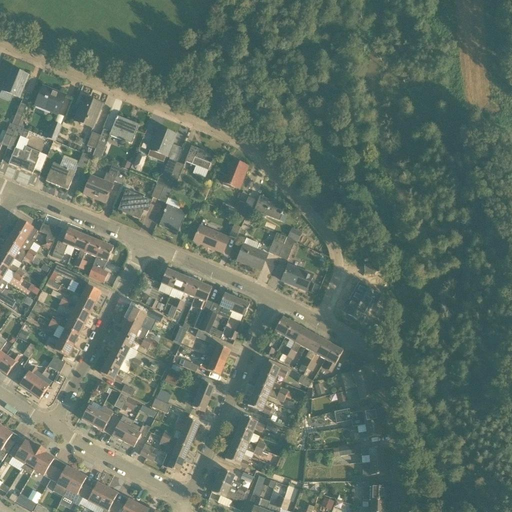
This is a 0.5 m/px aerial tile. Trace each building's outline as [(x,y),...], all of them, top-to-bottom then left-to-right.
[(154,0),(140,37),(168,48),(187,0),(154,0)] [(14,70),(8,85),(5,83),(1,92),(19,99),(28,76),(14,70)] [(36,105),(35,106),(50,112),(58,115),(65,96),(58,94),(57,93),(56,94),(43,89),(43,88),(36,105)] [(87,100),(83,111),(80,110),(75,122),(93,129),(102,106),(87,100)] [(12,125),(17,127),(18,128),(21,121),(27,106),(21,104),(12,125)] [(112,133),(111,136),(132,144),(139,126),(133,123),(131,123),(131,124),(118,119),(118,118),(118,117),(112,133)] [(62,127),(52,123),(46,139),(56,143),(62,127)] [(17,127),(12,125),(10,125),(5,136),(11,138),(12,138),(17,127)] [(17,127),(12,138),(18,141),(20,137),(26,140),(29,132),(23,130),(18,128),(17,127)] [(161,130),(156,144),(152,142),(149,150),(167,158),(176,136),(161,130)] [(99,143),(101,137),(93,134),(88,147),(96,150),(99,143)] [(96,150),(93,158),(100,161),(107,146),(99,143),(96,150)] [(192,147),(185,162),(196,167),(193,175),(205,180),(214,156),(206,153),(206,154),(191,148),(192,147)] [(14,153),(9,165),(18,168),(18,167),(21,169),(21,170),(24,171),(33,174),(34,171),(40,173),(47,157),(40,154),(26,148),(24,153),(15,149),(14,153)] [(78,166),(78,167),(85,170),(91,157),(83,154),(79,163),(78,166)] [(163,175),(170,178),(176,163),(169,160),(163,175)] [(128,171),(131,165),(123,162),(120,169),(128,171)] [(225,175),(221,183),(223,184),(222,186),(230,189),(231,187),(235,189),(240,190),(245,177),(248,168),(240,164),(234,162),(228,176),(225,175)] [(166,189),(171,191),(173,188),(175,188),(184,166),(176,163),(170,178),(171,178),(166,189)] [(47,180),(46,182),(68,191),(75,173),(60,167),(53,164),(47,180)] [(105,204),(114,182),(122,185),(127,173),(112,166),(109,175),(107,175),(104,182),(91,177),(83,195),(105,204)] [(159,201),(164,188),(157,186),(152,198),(159,201)] [(164,188),(159,201),(166,204),(171,191),(166,189),(164,188)] [(148,213),(152,202),(126,191),(118,211),(122,212),(122,213),(140,221),(144,211),(148,213)] [(250,210),(254,212),(280,222),(283,215),(282,214),(285,207),(260,197),(258,203),(254,201),(248,198),(246,205),(240,218),(246,221),(250,210)] [(240,218),(246,205),(239,202),(237,209),(223,204),(221,210),(240,218)] [(159,226),(160,227),(170,231),(178,234),(186,214),(179,211),(169,207),(168,206),(159,226)] [(27,240),(31,243),(38,232),(20,221),(14,232),(27,240)] [(52,237),(55,230),(43,225),(40,233),(48,236),(46,240),(54,243),(56,239),(52,237)] [(236,240),(240,229),(234,226),(229,237),(236,240)] [(206,247),(223,254),(229,239),(200,227),(194,242),(201,245),(201,244),(207,247),(206,247)] [(298,242),(302,234),(291,229),(287,237),(298,242)] [(58,243),(52,258),(61,261),(64,254),(71,257),(74,249),(80,235),(69,231),(63,245),(58,243)] [(34,244),(31,243),(27,240),(14,232),(8,242),(21,250),(27,255),(34,259),(37,255),(30,250),(34,244)] [(82,262),(85,254),(91,240),(80,235),(74,249),(81,252),(78,260),(77,260),(74,267),(79,269),(82,262)] [(85,254),(96,259),(102,244),(91,240),(85,254)] [(237,262),(251,268),(261,272),(268,256),(257,251),(259,245),(246,240),(237,262)] [(15,260),(18,254),(21,250),(8,242),(1,252),(15,260)] [(279,258),(284,246),(273,242),(268,254),(279,258)] [(93,268),(88,278),(103,285),(108,274),(104,272),(108,263),(111,256),(114,249),(109,247),(102,244),(96,259),(93,268)] [(284,246),(279,258),(287,261),(292,249),(284,246)] [(0,254),(0,265),(8,270),(15,275),(23,279),(25,275),(18,271),(18,270),(11,265),(15,260),(1,252),(0,254)] [(27,255),(25,259),(32,263),(37,266),(40,262),(34,259),(27,255)] [(0,265),(0,279),(2,281),(9,285),(13,279),(15,275),(8,270),(0,265)] [(384,265),(363,266),(364,283),(376,282),(376,277),(384,277),(384,265)] [(307,292),(313,276),(288,266),(282,282),(307,292)] [(53,273),(49,281),(54,284),(58,275),(72,282),(75,275),(57,267),(53,273)] [(167,271),(161,285),(172,290),(178,276),(167,271)] [(15,275),(13,279),(20,283),(23,279),(15,275)] [(178,276),(172,290),(183,294),(189,280),(178,276)] [(183,294),(195,299),(201,285),(189,280),(183,294)] [(54,284),(49,281),(47,285),(59,291),(60,287),(54,284)] [(74,294),(82,298),(95,305),(101,294),(87,287),(80,283),(74,294)] [(198,309),(201,311),(202,311),(206,303),(206,304),(212,290),(201,285),(195,299),(201,302),(198,309)] [(379,297),(376,295),(377,294),(360,285),(355,293),(356,294),(355,296),(353,295),(351,296),(349,298),(349,299),(350,301),(352,302),(348,307),(347,307),(344,313),(362,323),(373,303),(376,304),(378,304),(379,304),(380,302),(381,301),(381,299),(380,298),(379,297)] [(220,306),(216,316),(220,317),(229,321),(232,313),(237,300),(225,295),(220,306)] [(71,300),(64,297),(62,301),(69,305),(71,300)] [(21,314),(25,316),(34,300),(31,298),(21,314)] [(90,315),(95,305),(82,298),(76,309),(90,315)] [(171,307),(168,315),(173,317),(176,309),(177,309),(180,302),(175,300),(172,308),(171,307)] [(232,313),(244,318),(250,305),(237,300),(232,313)] [(67,310),(69,305),(62,301),(59,306),(67,310)] [(154,301),(150,308),(154,310),(158,303),(154,301)] [(76,309),(71,319),(84,326),(90,315),(76,309)] [(128,321),(141,328),(145,321),(152,325),(154,320),(147,317),(133,310),(128,321)] [(209,314),(202,311),(201,311),(193,329),(198,331),(201,332),(206,321),(209,314)] [(212,324),(215,317),(209,314),(206,321),(201,332),(208,335),(212,324)] [(79,337),(84,326),(71,319),(64,316),(61,321),(54,318),(51,322),(59,326),(65,330),(79,337)] [(169,327),(172,321),(160,317),(157,323),(169,327)] [(285,338),(293,325),(283,319),(275,333),(285,338)] [(136,338),(141,328),(128,321),(123,332),(136,338)] [(56,331),(59,326),(51,322),(49,327),(56,331)] [(293,325),(285,338),(290,341),(286,348),(291,351),(295,344),(299,337),(303,330),(293,325)] [(79,337),(65,330),(60,341),(74,348),(79,337)] [(295,344),(291,351),(297,354),(301,347),(305,350),(313,336),(309,333),(303,330),(299,337),(295,344)] [(18,338),(23,340),(27,334),(22,331),(18,338)] [(210,337),(208,335),(201,332),(198,331),(196,338),(208,343),(210,337)] [(117,342),(130,349),(136,338),(123,332),(117,342)] [(235,342),(238,334),(231,332),(228,339),(235,342)] [(311,362),(315,355),(323,341),(313,336),(305,350),(309,352),(305,359),(311,362)] [(143,342),(150,346),(153,342),(145,338),(143,342)] [(54,352),(68,359),(74,348),(60,341),(57,347),(49,343),(47,348),(54,352)] [(333,347),(323,341),(315,355),(325,361),(333,347)] [(117,342),(112,353),(140,367),(142,363),(134,359),(138,353),(130,349),(117,342)] [(148,350),(150,346),(143,342),(141,347),(148,350)] [(212,359),(225,365),(230,352),(210,344),(208,349),(215,352),(212,359)] [(30,345),(23,355),(29,360),(37,348),(30,345)] [(343,353),(333,347),(325,361),(330,363),(326,371),(331,373),(343,353)] [(274,350),(269,348),(265,356),(271,358),(274,350)] [(281,355),(287,358),(291,351),(285,348),(281,355)] [(291,351),(287,358),(293,361),(297,354),(291,351)] [(112,353),(106,364),(119,371),(127,374),(130,368),(136,371),(137,372),(140,367),(112,353)] [(0,365),(0,372),(7,377),(16,364),(20,357),(16,354),(11,361),(6,357),(0,365)] [(203,363),(200,369),(220,377),(221,375),(225,365),(212,359),(208,358),(205,364),(203,363)] [(48,368),(50,369),(60,374),(65,364),(54,359),(48,368)] [(301,366),(307,369),(311,362),(305,359),(301,366)] [(195,373),(198,367),(185,361),(182,367),(195,373)] [(311,362),(307,369),(313,373),(317,365),(311,362)] [(106,364),(101,375),(114,381),(121,385),(123,381),(116,377),(119,371),(106,364)] [(261,375),(276,381),(277,376),(285,379),(287,373),(265,364),(261,375)] [(29,374),(20,386),(30,393),(39,381),(33,376),(38,370),(34,367),(29,374)] [(170,372),(165,382),(176,387),(181,377),(170,372)] [(348,382),(343,383),(346,392),(357,389),(370,385),(366,372),(353,376),(352,372),(341,375),(346,375),(348,382)] [(257,385),(290,399),(292,394),(287,392),(280,389),(273,386),(276,381),(261,375),(257,385)] [(302,376),(298,383),(308,389),(312,382),(302,376)] [(197,396),(210,401),(215,389),(195,380),(193,386),(200,389),(197,396)] [(39,381),(30,393),(40,400),(49,388),(39,381)] [(99,393),(102,386),(98,383),(94,391),(99,393)] [(322,384),(314,386),(316,393),(324,390),(322,384)] [(267,402),(269,397),(283,403),(291,406),(293,401),(290,399),(257,385),(252,395),(267,402)] [(351,398),(353,404),(374,398),(370,385),(357,389),(359,396),(351,398)] [(122,392),(132,397),(135,392),(125,386),(122,392)] [(164,398),(166,395),(159,392),(155,400),(168,405),(170,401),(164,398)] [(347,398),(345,393),(337,395),(338,401),(347,398)] [(121,410),(127,398),(121,395),(115,407),(121,410)] [(248,407),(269,416),(271,410),(264,407),(267,402),(252,395),(248,407)] [(187,399),(185,405),(205,414),(210,401),(197,396),(195,402),(187,399)] [(124,406),(134,412),(137,405),(127,399),(124,406)] [(168,405),(155,400),(152,408),(167,415),(171,406),(168,405)] [(114,413),(108,410),(103,407),(99,413),(92,426),(103,432),(114,413)] [(92,426),(99,413),(89,408),(82,421),(92,426)] [(156,413),(149,410),(147,415),(154,419),(156,413)] [(334,413),(336,424),(351,421),(349,410),(334,413)] [(364,419),(365,426),(379,424),(376,410),(355,414),(357,420),(364,419)] [(112,437),(123,443),(134,422),(123,416),(112,437)] [(180,417),(177,422),(185,426),(182,432),(195,438),(198,431),(200,425),(180,417)] [(239,429),(253,435),(255,430),(262,433),(265,427),(243,418),(239,429)] [(275,434),(278,428),(268,424),(265,429),(275,434)] [(367,433),(358,434),(359,438),(359,440),(369,439),(381,437),(379,424),(365,426),(367,433)] [(133,425),(123,443),(134,449),(137,443),(140,438),(140,437),(141,436),(141,435),(142,434),(142,433),(143,432),(143,431),(144,430),(144,429),(145,428),(141,426),(139,428),(133,425)] [(0,460),(2,462),(14,444),(9,440),(12,436),(8,434),(10,432),(4,429),(3,430),(3,429),(0,433),(0,460)] [(239,429),(234,439),(249,445),(253,435),(239,429)] [(177,445),(190,450),(195,438),(182,432),(177,445)] [(164,433),(162,438),(169,441),(172,436),(164,433)] [(190,450),(177,445),(169,441),(162,438),(159,444),(167,448),(164,454),(167,455),(184,462),(190,450)] [(244,456),(246,451),(261,457),(263,452),(256,448),(249,445),(234,439),(230,450),(244,456)] [(258,442),(256,448),(263,452),(265,446),(258,442)] [(15,459),(25,465),(35,447),(29,444),(29,445),(25,443),(22,448),(16,445),(10,456),(15,459)] [(30,456),(25,465),(34,470),(45,453),(46,452),(45,452),(45,451),(43,451),(42,450),(40,448),(36,446),(35,447),(30,456)] [(145,446),(144,447),(140,456),(153,463),(156,457),(152,455),(154,450),(145,446)] [(334,458),(356,455),(354,446),(333,450),(334,458)] [(382,449),(361,451),(362,457),(362,458),(369,457),(369,463),(370,463),(370,464),(384,463),(382,449)] [(244,456),(230,450),(225,461),(247,470),(249,464),(242,461),(244,456)] [(45,453),(34,470),(34,471),(51,481),(57,469),(51,466),(54,461),(50,458),(51,457),(45,453)] [(167,455),(162,467),(165,469),(179,475),(184,462),(167,455)] [(363,471),(363,478),(385,476),(384,463),(370,464),(371,471),(363,471)] [(57,469),(51,481),(57,485),(53,493),(63,498),(76,474),(75,473),(76,472),(71,469),(70,471),(66,469),(64,473),(57,469)] [(220,472),(216,482),(246,495),(247,491),(248,490),(245,488),(242,487),(240,486),(240,485),(233,482),(235,477),(229,474),(221,471),(220,472)] [(78,507),(83,499),(89,487),(83,485),(86,479),(82,477),(83,476),(78,473),(77,474),(76,474),(63,498),(63,499),(78,507)] [(243,474),(240,480),(251,483),(253,478),(243,474)] [(260,497),(264,486),(265,480),(266,480),(259,477),(253,494),(260,497)] [(275,483),(265,480),(264,486),(273,489),(275,483)] [(230,508),(240,511),(241,511),(248,496),(216,482),(211,493),(232,502),(230,508)] [(98,507),(107,490),(106,490),(107,488),(102,486),(101,487),(97,485),(94,490),(89,487),(83,499),(95,505),(98,507)] [(363,488),(363,501),(371,502),(384,502),(385,492),(385,489),(363,488)] [(108,491),(107,490),(98,507),(104,510),(103,511),(115,511),(120,504),(114,501),(117,496),(113,494),(114,492),(109,489),(108,491)] [(9,500),(15,503),(18,498),(12,495),(9,500)] [(281,510),(284,500),(278,497),(274,507),(281,510)] [(26,499),(22,507),(31,511),(35,505),(26,499)] [(254,508),(252,511),(264,511),(259,510),(262,501),(259,500),(257,499),(254,508)] [(322,504),(321,508),(331,511),(332,508),(334,503),(324,499),(322,504)] [(291,502),(284,500),(281,510),(287,511),(291,502)] [(120,504),(115,511),(135,511),(138,507),(137,506),(138,505),(133,502),(132,503),(128,501),(125,507),(120,504)] [(363,509),(362,511),(384,511),(384,502),(371,502),(371,509),(363,509)]
